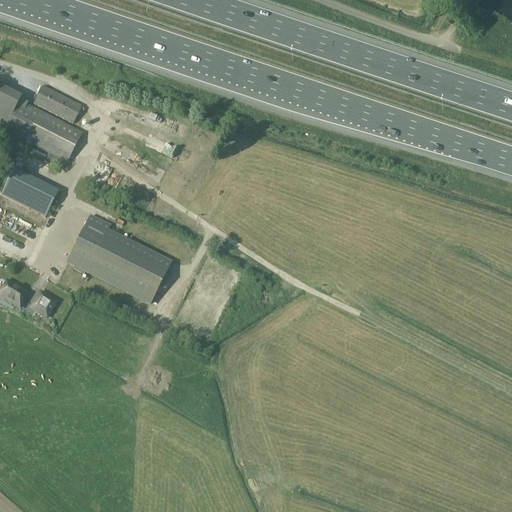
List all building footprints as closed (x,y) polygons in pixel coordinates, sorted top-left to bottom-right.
[(0,129),(67,164),(82,135),(34,110),(32,114),(18,107),(21,99),(0,88),(0,129)] [(73,125),(82,108),(42,88),(34,105),(73,125)] [(14,170),(1,196),(45,219),(58,192),(14,170)] [(172,263),(108,231),(111,226),(91,216),(66,265),(150,307),(172,263)] [(0,297),(19,309),(28,295),(7,282),(0,293),(0,297)] [(40,294),(31,309),(46,318),(56,303),(40,294)]
